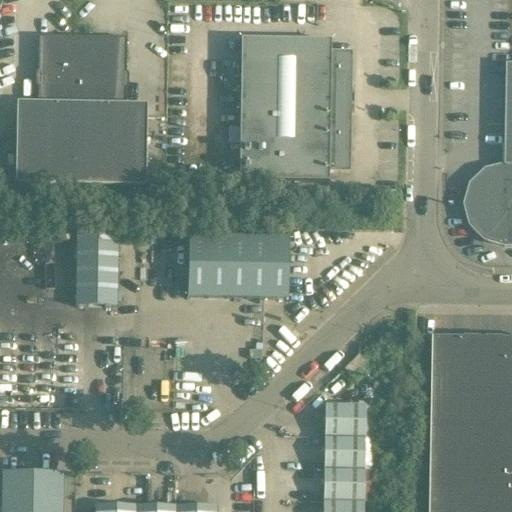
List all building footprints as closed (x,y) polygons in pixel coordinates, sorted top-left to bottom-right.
[(79,188),(81,39),(37,38),(36,106),(15,105),(14,187),(79,188)] [(125,40),(92,39),(81,39),(79,188),(144,189),(145,108),(124,107),(125,40)] [(329,43),(240,42),(238,183),(327,184),(327,174),(349,174),(350,107),(351,53),(329,53),(329,43)] [(511,248),(511,66),(506,66),(505,167),(485,172),(470,186),(465,207),(470,227),(484,242),(504,248),(511,248)] [(115,309),(116,228),(76,228),(74,308),(115,309)] [(188,238),(186,299),(287,302),(288,240),(188,238)] [(430,511),(511,511),(511,341),(433,340),(430,511)] [(357,356),(342,371),(350,379),(365,364),(357,356)] [(324,407),(323,439),(364,440),(364,408),(324,407)] [(363,472),(364,440),(323,439),(323,471),(363,472)] [(363,472),(323,471),(322,503),(362,504),(363,472)] [(60,511),(61,475),(1,474),(0,511),(60,511)] [(321,511),(362,511),(362,504),(322,503),(321,511)]
